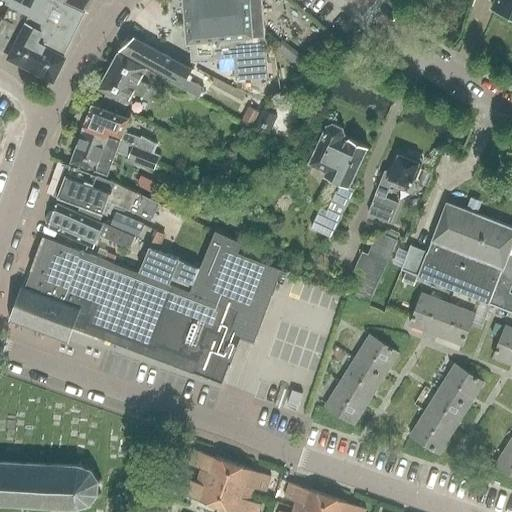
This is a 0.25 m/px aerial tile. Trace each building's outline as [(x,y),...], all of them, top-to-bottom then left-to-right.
[(18,32),(63,54),(84,12),(55,0),(5,0),(4,3),(8,5),(27,15),(18,32)] [(56,0),(84,12),(89,0),(56,0)] [(233,37),(265,35),(266,35),(262,0),(186,0),(190,41),(191,41),(233,37)] [(511,0),(496,0),(493,8),(511,16),(511,0)] [(52,75),(63,54),(18,32),(27,15),(8,5),(1,19),(0,20),(0,49),(9,54),(8,57),(47,77),(52,75)] [(233,37),(235,57),(237,79),(269,77),(265,35),(233,37)] [(134,37),(121,50),(164,74),(162,78),(200,97),(205,88),(188,79),(193,69),(134,37)] [(192,61),(235,57),(233,37),(191,41),(192,61)] [(103,102),(123,112),(124,110),(127,105),(133,93),(142,98),(146,91),(137,87),(146,70),(119,53),(100,88),(108,93),(104,100),(103,102)] [(284,90),(267,86),(263,102),(280,105),(284,90)] [(252,101),(242,118),(252,124),(262,107),(252,101)] [(122,115),(123,112),(103,102),(101,107),(94,104),(81,139),(101,146),(104,139),(107,140),(109,136),(161,157),(161,156),(154,153),(158,144),(124,132),(129,118),(122,115)] [(280,114),(265,106),(255,125),(270,133),(280,114)] [(333,123),(327,126),(310,164),(327,172),(325,176),(342,184),(338,193),(337,192),(328,211),(321,208),(312,228),(332,237),(354,190),(349,187),(368,147),(345,136),(345,134),(343,128),(333,123)] [(155,170),(161,157),(109,136),(107,140),(104,139),(101,146),(81,139),(72,162),(95,171),(96,170),(108,175),(117,152),(129,157),(128,161),(155,170)] [(423,160),(410,155),(409,157),(398,153),(390,172),(386,170),(376,194),(376,195),(369,213),(391,222),(399,203),(386,198),(391,185),(412,193),(416,185),(415,183),(414,182),(423,160)] [(115,182),(71,165),(59,198),(103,214),(108,201),(153,222),(161,205),(116,183),(115,182)] [(158,183),(141,176),(137,185),(153,193),(158,183)] [(402,269),(503,309),(510,292),(511,287),(511,275),(502,272),(503,269),(504,270),(510,253),(511,246),(511,226),(478,213),(481,206),(470,202),(467,209),(447,202),(428,251),(411,244),(402,269)] [(131,249),(136,237),(112,226),(104,223),(104,224),(57,203),(48,227),(94,247),(97,239),(99,240),(101,237),(131,249)] [(112,226),(136,237),(140,239),(145,226),(116,215),(112,226)] [(13,321),(69,342),(74,329),(212,381),(223,385),(241,336),(255,341),(283,269),(239,253),(243,243),(216,230),(191,292),(81,251),(82,250),(44,237),(21,300),(13,321)] [(368,304),(397,240),(378,231),(368,254),(362,251),(354,270),(359,273),(349,296),(368,304)] [(263,244),(250,239),(245,251),(258,256),(263,244)] [(200,265),(150,245),(141,269),(190,289),(200,265)] [(511,246),(510,253),(504,270),(503,269),(502,272),(511,275),(511,246)] [(406,273),(403,281),(414,286),(418,277),(406,273)] [(510,292),(503,309),(511,312),(511,292),(510,292)] [(437,335),(449,303),(423,293),(410,325),(437,335)] [(475,314),(449,303),(437,335),(463,345),(475,314)] [(511,364),(511,327),(506,326),(494,357),(511,364)] [(356,358),(384,376),(399,352),(371,334),(356,358)] [(341,382),(370,400),(384,376),(356,358),(341,382)] [(441,388),(469,406),(484,382),(456,364),(441,388)] [(355,424),(370,400),(341,382),(326,406),(355,424)] [(426,411),(455,429),(469,406),(441,388),(426,411)] [(304,394),(294,390),(290,403),(299,406),(304,394)] [(440,453),(455,429),(426,411),(411,435),(440,453)] [(511,441),(496,465),(511,474),(511,441)] [(202,469),(199,475),(226,484),(234,463),(195,449),(190,465),(202,469)] [(0,503),(77,507),(77,511),(79,511),(79,507),(89,504),(91,507),(93,506),(91,503),(97,495),(101,496),(102,494),(98,492),(99,483),(103,482),(102,479),(98,480),(93,472),(95,469),(94,467),(91,470),(82,466),(82,462),(80,462),(79,466),(0,461),(0,503)] [(226,484),(252,494),(255,487),(266,491),(272,476),(234,463),(226,484)] [(226,484),(199,475),(197,482),(186,478),(180,493),(218,506),(226,484)] [(297,502),(294,508),(305,511),(322,511),(328,496),(290,482),(285,498),(297,502)] [(250,500),(252,494),(226,484),(218,506),(234,511),(258,511),(262,504),(250,500)] [(322,511),(365,511),(366,509),(328,496),(322,511)]
